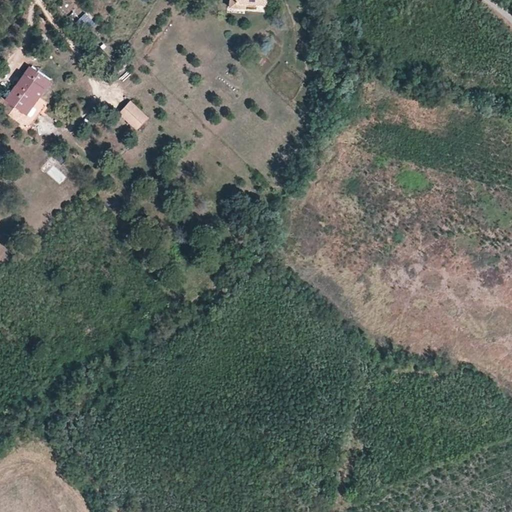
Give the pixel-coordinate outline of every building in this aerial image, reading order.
[(247,9),(247,3),(236,3),(236,0),(230,0),(230,7),(247,9)] [(86,28),(94,21),(85,11),(77,18),(86,28)] [(51,82),(30,67),(21,80),(17,77),(12,83),(17,86),(7,100),(24,113),(35,97),(38,100),(51,82)] [(28,115),(38,100),(35,97),(24,113),(28,115)] [(149,118),(131,101),(120,113),(138,130),(149,118)]
